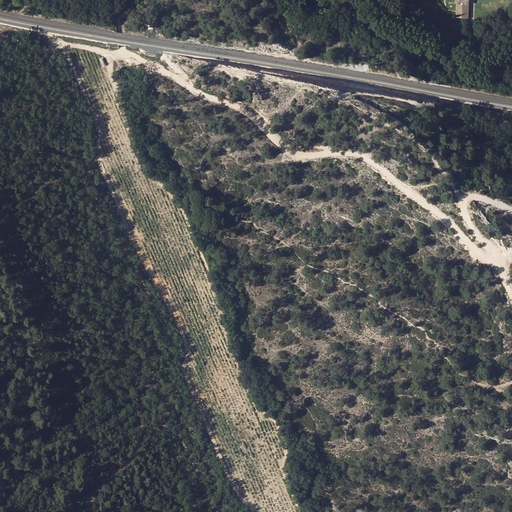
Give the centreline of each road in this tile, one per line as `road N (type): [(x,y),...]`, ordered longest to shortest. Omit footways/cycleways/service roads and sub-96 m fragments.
road 1 (track): [(494,255),(478,252),(362,156),(291,153),(246,113),(123,51)]
road 2 (track): [(511,299),(461,203),(470,196),(511,211)]
